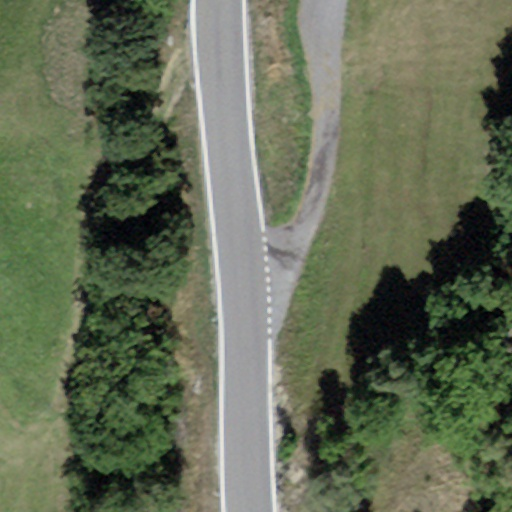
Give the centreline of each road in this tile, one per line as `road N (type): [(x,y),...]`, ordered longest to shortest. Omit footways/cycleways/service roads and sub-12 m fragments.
road 1 (unclassified): [(240,333),(288,280),(317,229),(339,0)]
road 2 (tertiary): [(227,0),(223,55),(240,333)]
road 3 (tertiary): [(240,333),(251,511)]
